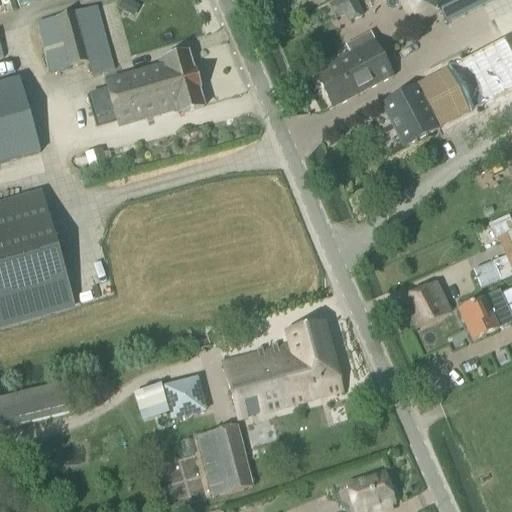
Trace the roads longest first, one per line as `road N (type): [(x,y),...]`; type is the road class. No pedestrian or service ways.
road 1 (tertiary): [(450,511),(217,0)]
road 2 (track): [(286,146),(70,211),(60,174),(0,190)]
